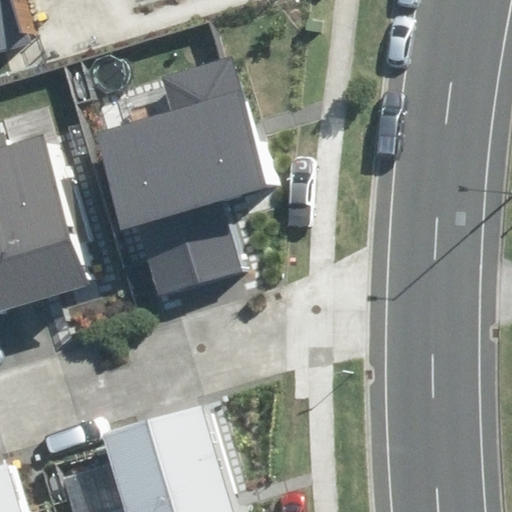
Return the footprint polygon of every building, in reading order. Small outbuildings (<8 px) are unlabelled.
[(0,0),(0,49),(49,36),(39,0),(0,0)] [(136,226),(156,296),(237,273),(215,200),(268,184),(231,58),(160,79),(170,111),(96,133),(124,230),(136,226)] [(0,311),(93,285),(49,135),(11,146),(6,130),(0,131),(0,311)] [(109,511),(238,511),(206,404),(105,435),(127,507),(109,511)] [(0,511),(25,511),(8,457),(0,460),(0,511)]
